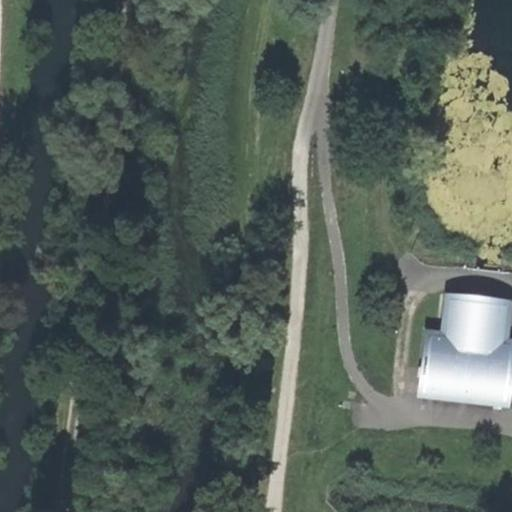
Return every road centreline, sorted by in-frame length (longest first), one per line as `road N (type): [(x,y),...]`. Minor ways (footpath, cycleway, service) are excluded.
road 1 (track): [(60,511),(107,179),(120,0)]
road 2 (track): [(273,511),(298,287),(302,139),(320,73)]
road 3 (track): [(390,419),(511,430)]
